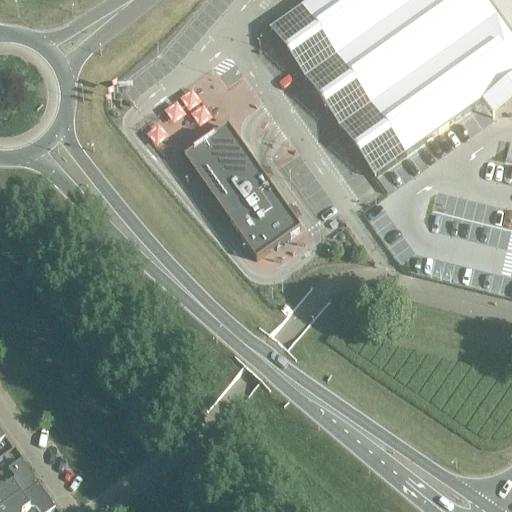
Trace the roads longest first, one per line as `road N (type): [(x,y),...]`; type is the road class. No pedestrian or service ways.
road 1 (secondary): [(486,511),(331,402),(299,392)]
road 2 (secondary): [(184,287),(74,151),(62,118)]
road 3 (secondary): [(22,156),(184,287)]
road 4 (secondary): [(299,392),(316,416),(433,511)]
road 5 (secondary): [(299,392),(184,287)]
road 6 (residential): [(76,511),(0,405)]
